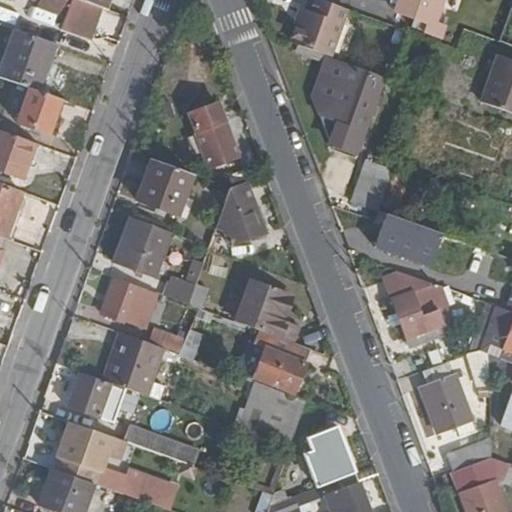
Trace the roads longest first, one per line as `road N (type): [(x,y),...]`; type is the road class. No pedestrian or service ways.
road 1 (tertiary): [(228,0),(415,511)]
road 2 (residential): [(160,0),(0,444)]
